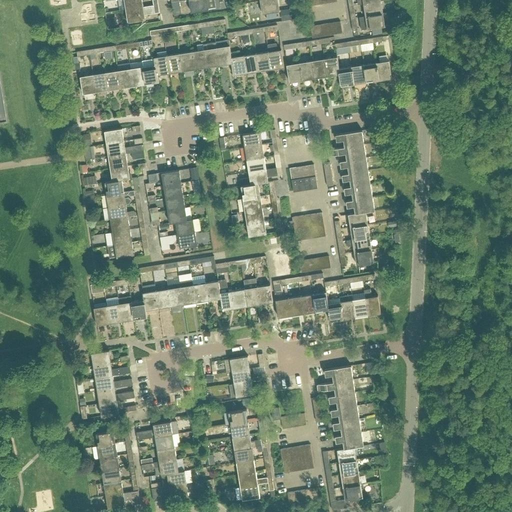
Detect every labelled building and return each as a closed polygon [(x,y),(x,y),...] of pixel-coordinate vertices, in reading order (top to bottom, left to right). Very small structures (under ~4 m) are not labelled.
[(124,0),(126,9),(144,6),(142,0),(124,0)] [(171,1),(173,9),(180,8),(179,0),(171,1)] [(207,0),(189,0),(191,11),(209,9),(207,0)] [(278,0),(260,0),(262,13),(280,10),(278,0)] [(366,15),(383,13),(381,0),(363,3),(366,15)] [(144,6),(126,9),(128,21),(146,19),(145,14),(155,12),(160,12),(159,3),(154,4),(144,6)] [(383,13),(366,15),(359,16),(362,29),(385,25),(383,13)] [(334,22),(336,33),(342,32),(340,21),(334,22)] [(312,37),(319,36),(317,24),(310,25),(312,37)] [(182,36),(181,30),(184,30),(183,25),(175,26),(176,31),(177,31),(178,37),(182,36)] [(216,42),(203,44),(207,66),(219,64),(217,47),(216,42)] [(276,43),(268,45),(268,50),(271,68),(284,66),(281,48),(277,49),(276,43)] [(197,50),(192,51),(195,68),(207,66),(203,44),(196,45),(197,50)] [(231,56),(229,45),(217,47),(219,64),(232,62),(231,56)] [(96,58),(96,53),(98,53),(97,48),(89,49),(90,54),(92,54),(93,59),(96,58)] [(259,70),(271,68),(268,50),(256,52),(259,70)] [(157,56),(154,57),(154,58),(155,64),(156,64),(157,74),(170,72),(167,55),(166,51),(156,52),(157,56)] [(182,70),(195,68),(192,51),(179,53),(182,70)] [(246,72),(259,70),(256,52),(243,54),(246,72)] [(173,54),(167,55),(170,72),(182,70),(179,53),(173,54)] [(234,74),(246,72),(243,54),(231,56),(232,62),(234,74)] [(339,68),(337,56),(325,58),(327,75),(340,73),(339,68)] [(154,58),(142,60),(143,66),(146,83),(159,81),(157,74),(156,64),(155,64),(154,58)] [(315,77),(327,75),(325,58),(312,60),(315,77)] [(142,60),(130,62),(131,68),(133,85),(146,83),(143,66),(142,60)] [(303,79),(315,77),(312,60),(300,62),(303,79)] [(376,62),(379,79),(392,77),(389,60),(376,62)] [(290,81),(303,79),(300,62),(287,64),(290,81)] [(367,81),(379,79),(376,62),(364,64),(367,81)] [(354,83),(367,81),(364,64),(352,66),(354,83)] [(342,85),(354,83),(352,66),(339,68),(340,73),(342,85)] [(121,87),(133,85),(131,68),(118,70),(121,87)] [(109,89),(121,87),(118,70),(106,72),(109,89)] [(96,91),(109,89),(106,72),(93,74),(96,91)] [(83,94),(96,91),(93,74),(80,76),(83,94)] [(107,143),(125,140),(123,127),(105,130),(107,143)] [(366,211),(375,210),(362,130),(362,129),(336,134),(337,140),(346,139),(348,145),(331,148),(332,154),(349,152),(350,159),(340,160),(341,167),(351,166),(352,172),(342,174),(343,180),(353,179),(354,185),(344,187),(345,193),(355,192),(356,199),(346,200),(347,207),(357,205),(358,212),(366,211)] [(245,146),(263,143),(261,131),(243,133),(245,146)] [(109,155),(132,152),(144,150),(143,144),(131,146),(131,147),(126,147),(125,140),(107,143),(109,155)] [(245,146),(247,159),(265,156),(263,143),(245,146)] [(132,152),(133,159),(145,157),(144,150),(132,152)] [(127,153),(132,152),(109,155),(111,168),(129,165),(127,153)] [(249,171),(267,168),(265,156),(247,159),(249,171)] [(324,162),(326,174),(332,173),(330,161),(324,162)] [(122,179),(123,179),(131,178),(129,165),(111,168),(113,180),(112,180),(122,179)] [(269,181),(268,181),(268,176),(278,174),(278,175),(282,174),(281,166),(276,167),(267,168),(249,171),(250,177),(240,178),(241,185),(259,182),(259,183),(269,181)] [(164,185),(181,182),(179,170),(162,172),(164,185)] [(148,174),(150,183),(158,181),(156,173),(148,174)] [(334,185),(332,173),(326,174),(327,186),(334,185)] [(300,190),(306,189),(304,177),(298,178),(300,190)] [(125,191),(123,179),(122,179),(112,180),(113,180),(105,181),(107,194),(125,191)] [(166,197),(183,195),(181,182),(164,185),(166,197)] [(261,195),(259,183),(259,182),(241,185),(243,198),(261,195)] [(109,207),(127,204),(126,203),(129,203),(132,199),(128,197),(126,197),(125,195),(129,194),(131,195),(135,195),(136,198),(140,197),(139,189),(134,190),(125,191),(107,194),(109,207)] [(168,210),(185,207),(183,195),(166,197),(168,210)] [(245,210),(263,208),(261,195),(243,198),(245,210)] [(128,211),(127,204),(109,207),(111,219),(129,216),(137,215),(136,211),(134,210),(128,211)] [(188,220),(188,219),(185,207),(168,210),(170,223),(176,222),(188,220)] [(247,223),(265,220),(263,208),(245,210),(247,223)] [(368,223),(366,211),(358,212),(348,213),(350,226),(368,223)] [(113,232),(131,229),(129,216),(111,219),(113,232)] [(294,229),(300,228),(298,216),(292,217),(293,220),(294,226),(294,229)] [(178,234),(195,231),(193,218),(188,219),(188,220),(176,222),(178,234)] [(265,220),(247,223),(249,235),(267,232),(265,220)] [(352,238),(370,236),(368,223),(350,226),(352,238)] [(296,240),(302,239),(300,228),(294,229),(296,240)] [(115,244),(133,241),(131,229),(113,232),(115,244)] [(180,247),(197,244),(195,231),(178,234),(168,236),(160,237),(162,245),(169,243),(174,243),(177,239),(178,239),(180,247)] [(354,251),(372,248),(370,236),(352,238),(347,239),(348,245),(353,244),(354,251)] [(135,254),(133,241),(115,244),(117,257),(135,254)] [(372,248),(354,251),(357,264),(374,261),(372,248)] [(95,262),(102,261),(101,254),(94,255),(95,262)] [(210,261),(212,269),(216,268),(215,263),(214,255),(201,257),(202,262),(210,261)] [(319,269),(325,268),(323,256),(317,257),(319,269)] [(301,272),(307,271),(305,259),(299,260),(301,272)] [(256,277),(244,279),(245,288),(248,305),(260,303),(257,286),(256,277)] [(192,280),(180,282),(180,283),(181,286),(183,303),(196,301),(193,284),(192,280)] [(220,292),(219,281),(218,280),(206,282),(208,299),(220,297),(221,297),(220,292)] [(235,307),(233,290),(229,290),(228,288),(226,288),(225,280),(219,281),(220,292),(221,297),(220,297),(222,309),(235,307)] [(196,301),(208,299),(206,282),(193,284),(196,301)] [(180,283),(168,285),(168,288),(171,305),(183,303),(181,286),(180,283)] [(257,286),(260,303),(273,301),(270,284),(257,286)] [(159,307),(171,305),(168,288),(156,290),(159,307)] [(235,307),(248,305),(245,288),(233,290),(235,307)] [(370,288),(364,289),(364,292),(365,297),(368,314),(381,312),(378,295),(371,296),(370,288)] [(146,309),(159,307),(156,290),(143,292),(144,299),(146,309)] [(326,291),(313,293),(316,311),(328,309),(329,309),(328,303),(327,299),(326,291)] [(364,292),(352,294),(352,299),(355,316),(368,314),(365,297),(364,292)] [(304,313),(316,311),(313,293),(301,295),(304,313)] [(352,294),(339,296),(339,297),(340,301),(343,318),(355,316),(352,299),(352,294)] [(291,314),(304,313),(301,295),(289,297),(291,314)] [(279,316),(291,314),(289,297),(276,299),(279,316)] [(339,297),(327,299),(328,303),(329,309),(328,309),(330,321),(343,318),(340,301),(339,297)] [(147,316),(146,309),(144,299),(132,301),(135,318),(147,316)] [(122,320),(135,318),(132,301),(120,303),(122,320)] [(110,322),(122,320),(120,303),(107,305),(110,322)] [(94,307),(97,324),(110,322),(107,305),(94,307)] [(94,365),(111,362),(109,349),(92,352),(94,365)] [(232,371),(250,368),(248,355),(230,358),(232,371)] [(111,362),(94,365),(96,377),(113,375),(131,372),(130,366),(117,368),(117,369),(112,370),(111,362)] [(354,446),(364,445),(351,365),(325,369),(326,375),(335,374),(336,381),(320,383),(321,390),(337,387),(338,394),(329,395),(330,402),(340,401),(341,407),(331,409),(332,415),(342,414),(343,421),(333,422),(334,428),(344,427),(345,434),(335,435),(336,442),(346,440),(347,447),(354,446)] [(250,368),(232,371),(234,383),(252,380),(266,378),(265,371),(255,373),(256,374),(251,375),(250,368)] [(113,375),(96,377),(98,390),(115,387),(133,384),(132,378),(119,380),(119,381),(114,382),(113,375)] [(252,380),(234,383),(229,384),(231,396),(236,396),(269,391),(267,384),(257,386),(258,387),(253,388),(252,380)] [(115,387),(98,390),(100,402),(117,400),(135,397),(134,390),(121,393),(121,394),(116,394),(115,387)] [(319,396),(313,397),(314,409),(321,408),(319,396)] [(117,400),(100,402),(102,415),(119,413),(119,412),(117,400)] [(281,418),(281,416),(279,406),(275,407),(271,407),(273,419),(281,418)] [(316,421),(323,420),(321,408),(314,409),(316,421)] [(226,425),(231,424),(248,421),(246,409),(224,412),(226,425)] [(299,413),(301,426),(307,425),(307,424),(305,412),(299,413)] [(295,427),(301,426),(299,413),(293,414),(295,427)] [(154,429),(137,432),(138,439),(156,436),(179,433),(177,420),(171,421),(154,423),(154,429)] [(233,436),(250,434),(248,421),(231,424),(233,436)] [(99,445),(116,443),(114,430),(97,432),(99,445)] [(251,441),(250,434),(233,436),(235,449),(252,446),(262,445),(267,444),(266,440),(265,431),(260,432),(261,439),(251,441)] [(179,433),(156,436),(158,449),(175,446),(181,445),(179,433)] [(101,458),(118,455),(116,443),(99,445),(101,458)] [(306,457),(312,456),(310,444),(304,445),(306,457)] [(160,461),(177,458),(175,446),(158,449),(160,461)] [(237,461),(254,459),(252,446),(235,449),(237,461)] [(356,459),(354,446),(347,447),(337,448),(339,461),(356,459)] [(102,470),(120,467),(118,455),(101,458),(102,470)] [(149,463),(142,464),(143,469),(160,466),(161,473),(164,473),(179,471),(179,470),(184,470),(182,458),(177,458),(160,461),(149,463)] [(239,474),(256,471),(254,459),(237,461),(239,474)] [(341,474),(358,471),(356,459),(339,461),(341,474)] [(104,483),(122,480),(120,467),(102,470),(104,483)] [(179,471),(164,473),(166,486),(169,485),(187,482),(193,481),(191,469),(184,470),(179,470),(179,471)] [(257,478),(256,471),(239,474),(241,486),(258,484),(258,483),(268,482),(273,481),(271,469),(266,469),(267,476),(257,478)] [(343,486),(360,483),(358,471),(341,474),(343,486)] [(106,495),(124,492),(122,480),(104,483),(106,495)] [(159,487),(152,488),(154,501),(154,500),(161,499),(162,499),(161,492),(170,491),(171,498),(189,495),(187,482),(169,485),(166,486),(159,487)] [(360,483),(343,486),(345,499),(362,496),(360,483)] [(258,484),(241,486),(243,499),(260,496),(258,484)] [(307,501),(313,500),(311,488),(305,489),(307,501)] [(301,502),(307,501),(305,489),(299,490),(301,502)] [(124,492),(106,495),(108,508),(126,505),(125,500),(131,499),(132,504),(140,503),(138,490),(124,492)] [(335,500),(334,492),(329,493),(332,509),(344,507),(343,499),(335,500)]
